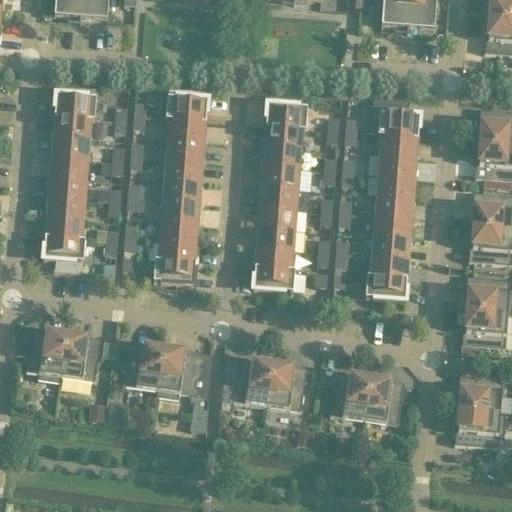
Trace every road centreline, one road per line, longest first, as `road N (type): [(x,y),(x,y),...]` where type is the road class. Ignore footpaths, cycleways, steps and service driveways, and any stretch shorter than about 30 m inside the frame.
road 1 (residential): [(429,360),(451,83)]
road 2 (residential): [(221,330),(242,72)]
road 3 (residential): [(9,302),(28,66)]
road 4 (residential): [(242,72),(28,66)]
road 5 (residential): [(221,330),(9,302)]
road 6 (residential): [(429,360),(221,330)]
road 7 (residential): [(451,83),(242,72)]
road 8 (residential): [(421,511),(429,360)]
